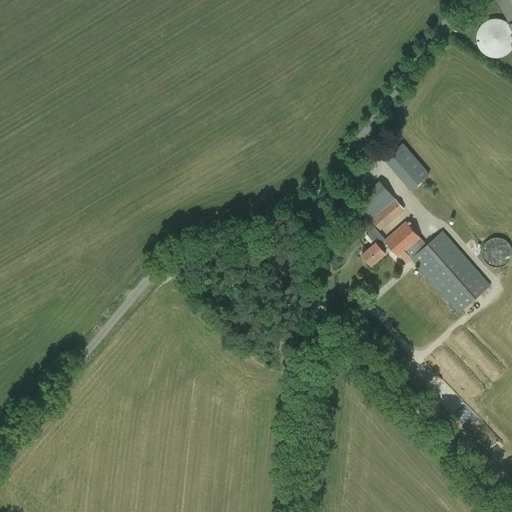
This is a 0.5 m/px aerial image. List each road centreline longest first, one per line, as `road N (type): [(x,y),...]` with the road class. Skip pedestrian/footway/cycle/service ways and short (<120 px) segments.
road 1 (unclassified): [(0,444),(162,263),(325,200)]
road 2 (unclassified): [(294,511),(325,200)]
road 3 (unclassified): [(325,200),(346,159),(463,0)]
